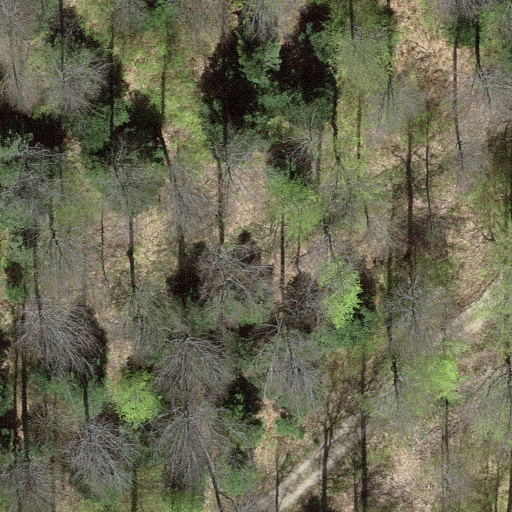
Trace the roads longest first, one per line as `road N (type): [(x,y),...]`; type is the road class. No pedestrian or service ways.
road 1 (track): [(0,332),(511,131)]
road 2 (track): [(511,283),(270,511)]
